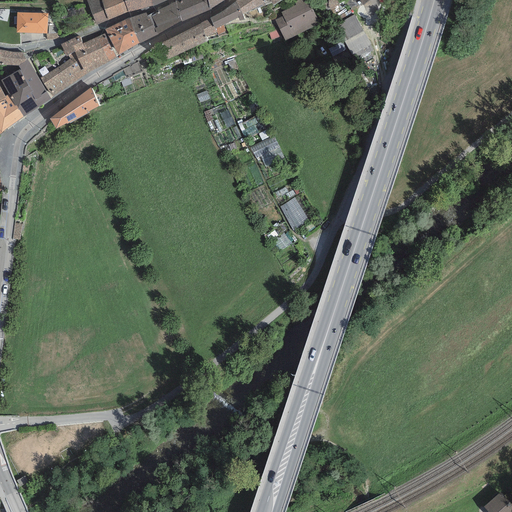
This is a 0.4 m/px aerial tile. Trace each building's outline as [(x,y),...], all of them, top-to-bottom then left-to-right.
[(129,13),(123,0),(86,0),(96,25),(129,13)] [(153,6),(150,0),(123,0),(129,13),(153,6)] [(207,0),(179,0),(175,1),(178,13),(208,0),(207,0)] [(178,13),(182,21),(211,9),(208,0),(178,13)] [(207,0),(208,0),(211,9),(226,0),(207,0)] [(264,0),(237,0),(236,1),(242,15),(266,2),(264,0)] [(308,0),(298,0),(294,2),(296,5),(281,12),(282,16),(275,20),(285,41),(320,24),(308,0)] [(337,0),(319,0),(326,12),(340,5),(337,0)] [(178,13),(175,1),(156,11),(147,15),(152,25),(154,28),(157,27),(155,24),(178,13)] [(227,8),(210,18),(217,33),(217,35),(225,31),(223,25),(233,20),(238,17),(239,21),(245,20),(242,15),(236,1),(227,8)] [(47,14),(17,12),(16,32),(47,34),(47,14)] [(146,13),(129,18),(135,33),(152,25),(147,15),(146,13)] [(182,21),(178,13),(155,24),(157,27),(154,28),(157,34),(182,21)] [(353,15),(338,24),(336,26),(353,55),(356,53),(359,57),(373,49),(353,15)] [(129,18),(117,23),(130,48),(139,43),(135,33),(129,18)] [(217,33),(210,18),(200,23),(200,24),(159,44),(167,60),(207,42),(206,37),(217,33)] [(117,23),(105,29),(118,55),(130,48),(117,23)] [(154,28),(152,25),(135,33),(139,43),(157,34),(154,28)] [(105,33),(96,37),(108,62),(116,57),(105,33)] [(60,44),(66,56),(68,56),(74,52),(84,47),(82,44),(79,36),(60,44)] [(108,62),(96,37),(82,44),(84,47),(74,52),(86,74),(108,62)] [(27,60),(22,52),(16,52),(0,49),(0,64),(19,66),(18,65),(27,60)] [(70,59),(57,68),(68,86),(86,74),(74,52),(68,56),(70,59)] [(20,69),(0,81),(8,94),(15,106),(16,105),(23,116),(51,100),(27,60),(18,65),(19,66),(20,69)] [(68,86),(57,68),(40,78),(52,97),(68,86)] [(91,87),(49,119),(56,129),(66,123),(67,124),(88,113),(87,112),(99,107),(91,87)] [(8,94),(5,96),(7,99),(0,102),(0,130),(1,132),(23,116),(16,105),(15,106),(8,94)] [(297,200),(282,208),(294,231),(310,223),(297,200)] [(511,511),(511,504),(501,492),(485,506),(489,511),(511,511)]
